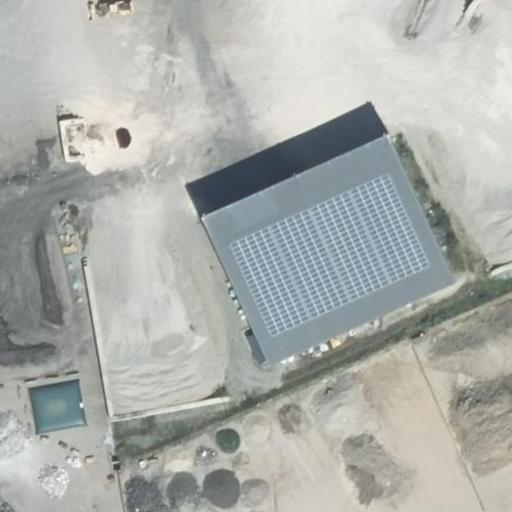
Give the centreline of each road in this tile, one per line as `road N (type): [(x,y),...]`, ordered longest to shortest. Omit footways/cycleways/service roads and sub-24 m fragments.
road 1 (unknown): [(0,175),(202,171),(262,160),(339,114)]
road 2 (unknown): [(10,0),(21,64),(0,120)]
